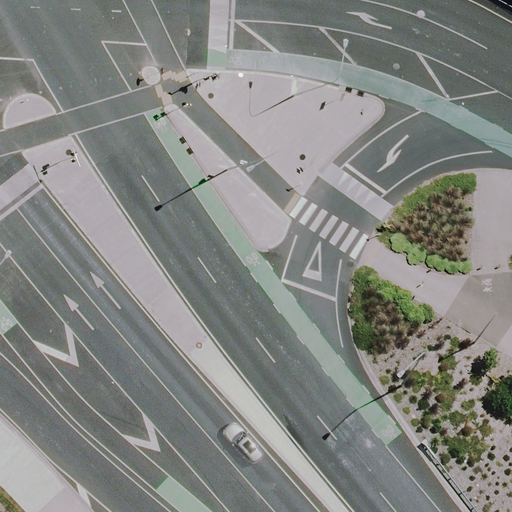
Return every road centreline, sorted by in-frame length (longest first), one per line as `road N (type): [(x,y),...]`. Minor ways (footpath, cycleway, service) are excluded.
road 1 (primary): [(32,0),(309,411)]
road 2 (primary): [(511,111),(412,142),(356,170),(339,189),(304,258),(298,317),(309,411)]
road 3 (primary): [(260,511),(0,227)]
road 4 (trunk): [(511,78),(376,18),(242,0)]
road 5 (primary): [(136,511),(0,382)]
road 6 (primary): [(309,411),(393,511)]
